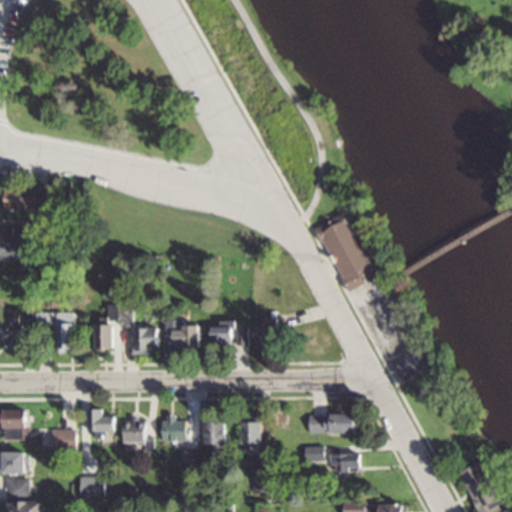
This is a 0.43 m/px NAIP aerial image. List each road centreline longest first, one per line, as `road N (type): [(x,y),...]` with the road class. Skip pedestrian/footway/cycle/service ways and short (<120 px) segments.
road 1 (residential): [(375,378),(0,380)]
road 2 (residential): [(273,199),(448,511)]
road 3 (residential): [(0,148),(273,199)]
